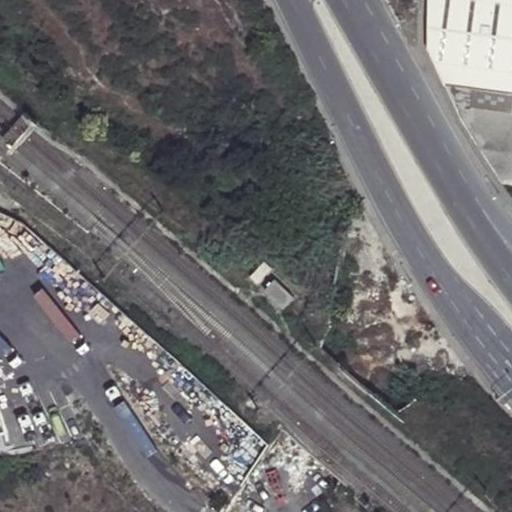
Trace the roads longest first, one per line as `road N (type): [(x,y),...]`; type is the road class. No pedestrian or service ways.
road 1 (secondary): [(288,0),(444,288),(511,373)]
road 2 (secondary): [(511,277),(423,144),(346,0)]
road 3 (unclassified): [(511,234),(349,0)]
